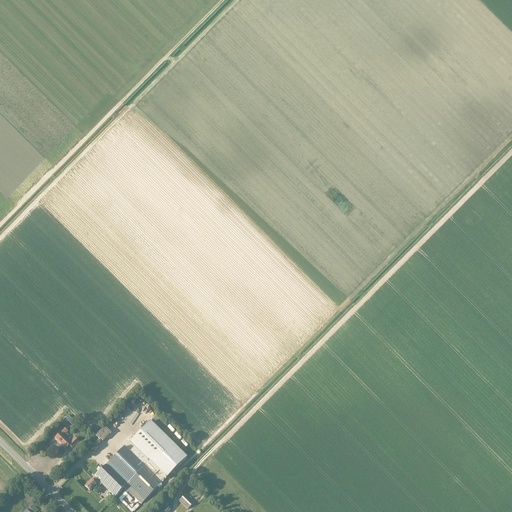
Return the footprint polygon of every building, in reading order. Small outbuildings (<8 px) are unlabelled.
[(165,477),(166,479),(186,458),(151,425),(153,423),(151,421),(149,423),(149,422),(129,442),(146,459),(141,463),(160,482),(165,477)] [(62,435),(67,430),(65,429),(55,439),(65,449),(69,445),(72,449),(78,442),(74,438),(69,443),(62,435)] [(94,477),(95,478),(98,481),(115,497),(124,487),(141,504),(161,483),(160,482),(141,463),(124,447),(94,477)] [(91,480),(84,487),(89,492),(96,485),(95,484),(98,481),(95,478),(92,481),(91,480)] [(187,510),(195,502),(186,493),(178,501),(187,510)]
